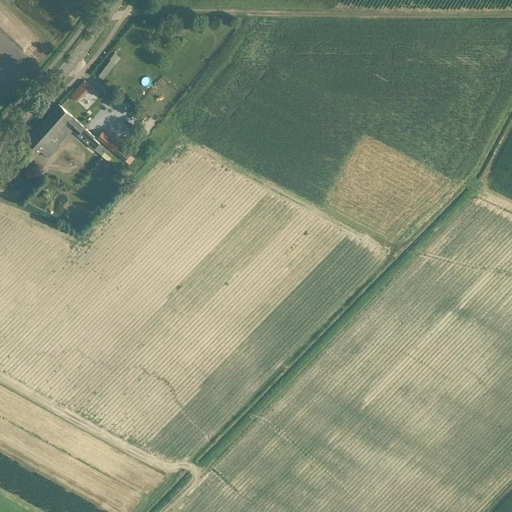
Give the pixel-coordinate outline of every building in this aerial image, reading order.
[(157,40),(168,40),(168,29),(157,29),(157,40)] [(103,78),(115,62),(110,59),(98,74),(103,78)] [(87,109),(101,94),(84,79),(70,94),(87,109)] [(84,127),(59,103),(58,103),(52,111),(78,135),(94,149),(95,148),(101,154),(106,149),(100,144),(94,138),(95,137),(84,127)] [(78,135),(52,111),(18,148),(31,159),(40,149),(47,156),(71,130),(77,135),(78,135)] [(130,153),(122,146),(124,143),(121,141),(118,144),(103,130),(97,137),(124,161),(130,153)] [(100,157),(91,168),(100,175),(105,179),(113,169),(108,165),(109,164),(100,157)]
